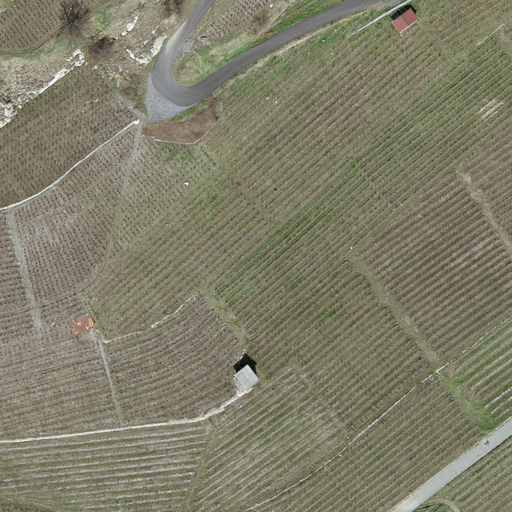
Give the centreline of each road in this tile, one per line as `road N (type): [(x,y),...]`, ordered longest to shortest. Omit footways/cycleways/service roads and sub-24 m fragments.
road 1 (unclassified): [(207,0),(163,64),(171,89),(186,95),(364,0)]
road 2 (unclassified): [(511,425),(399,511)]
